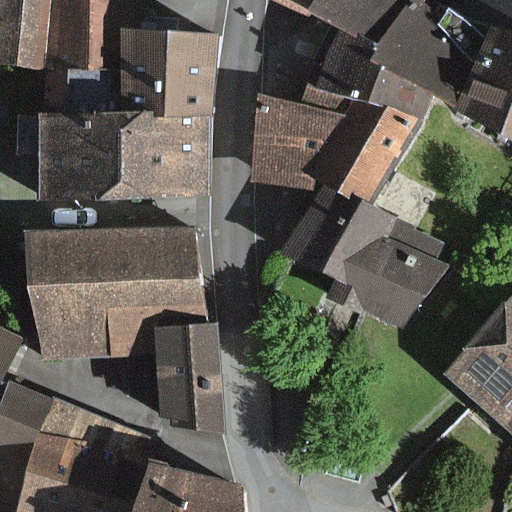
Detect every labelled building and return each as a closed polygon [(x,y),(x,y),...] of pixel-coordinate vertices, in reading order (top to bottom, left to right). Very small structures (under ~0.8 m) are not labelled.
[(47,0),(0,0),(0,62),(41,69),(47,0)] [(112,29),(108,0),(47,0),(41,69),(36,118),(106,119),(112,29)] [(265,0),(302,17),(313,0),(265,0)] [(442,9),(434,0),(313,0),(302,17),(327,29),(302,85),(418,119),(429,96),(450,106),(467,63),(430,26),(442,9)] [(511,0),(455,0),(456,15),(483,28),(511,36),(511,0)] [(511,142),(511,36),(483,28),(456,15),(442,9),(430,26),(467,63),(450,106),(447,111),(511,142)] [(213,34),(112,29),(106,119),(206,120),(213,34)] [(285,187),(314,191),(352,203),(355,198),(368,205),(418,119),(302,85),(296,107),(285,187)] [(254,94),(249,183),(285,187),(296,107),(297,105),(254,94)] [(31,118),(32,202),(206,196),(206,120),(106,119),(36,118),(31,118)] [(352,203),(314,191),(275,257),(334,279),(320,301),(356,316),(360,307),(398,327),(442,269),(427,259),(438,240),(368,205),(355,198),(352,203)] [(97,231),(20,233),(19,285),(40,361),(107,357),(97,231)] [(148,329),(200,327),(193,231),(97,231),(107,357),(150,358),(148,329)] [(511,436),(511,291),(442,375),(511,436)] [(200,327),(148,329),(150,358),(155,426),(218,433),(209,326),(200,327)] [(0,328),(0,375),(18,337),(0,328)] [(5,382),(0,398),(0,452),(31,467),(53,401),(5,382)] [(92,511),(119,433),(51,409),(31,467),(12,511),(92,511)] [(158,445),(119,433),(92,511),(234,511),(235,482),(155,460),(158,445)]
